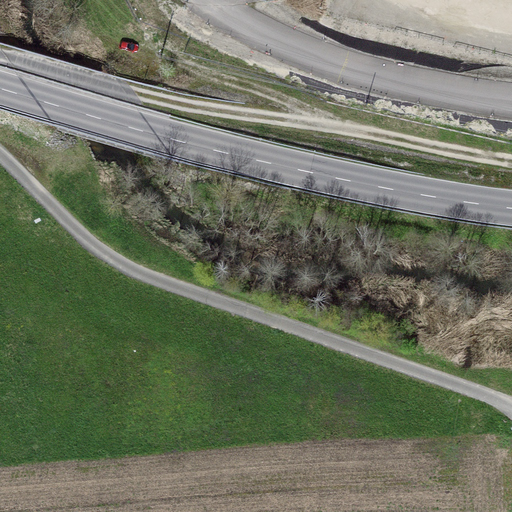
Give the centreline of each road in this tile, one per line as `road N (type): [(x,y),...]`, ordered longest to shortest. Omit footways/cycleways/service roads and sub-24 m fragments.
road 1 (track): [(0,151),(106,257),(511,406)]
road 2 (secondary): [(511,207),(258,160),(0,89)]
road 3 (track): [(0,53),(140,93),(511,160)]
